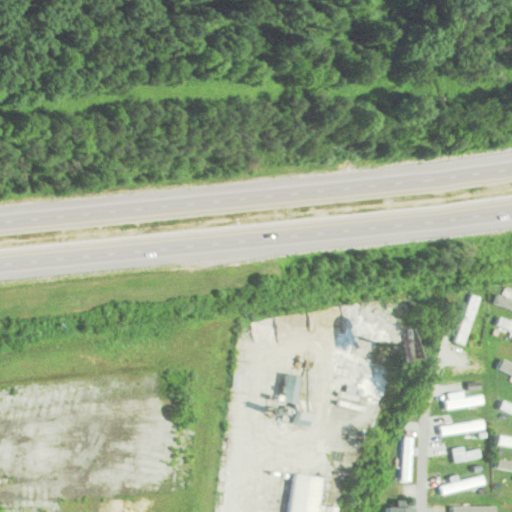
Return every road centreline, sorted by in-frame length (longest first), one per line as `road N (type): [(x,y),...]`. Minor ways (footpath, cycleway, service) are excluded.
road 1 (motorway): [(511,167),(0,221)]
road 2 (motorway): [(0,268),(511,214)]
road 3 (residential): [(425,511),(426,396),(448,344)]
